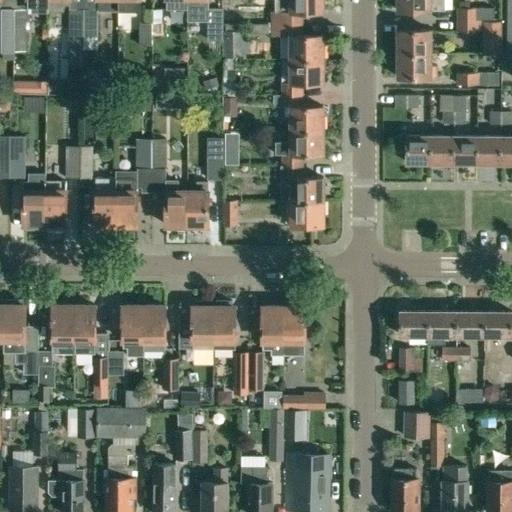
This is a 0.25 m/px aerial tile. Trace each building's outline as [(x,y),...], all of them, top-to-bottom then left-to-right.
[(49,0),(49,6),(49,12),(65,12),(65,9),(69,6),(69,0),(49,0)] [(118,11),(118,0),(104,0),(105,11),(118,11)] [(118,0),(118,11),(139,11),(139,0),(118,0)] [(166,0),(167,10),(188,10),(187,0),(166,0)] [(187,0),(188,10),(199,10),(199,0),(187,0)] [(281,23),(301,23),(301,12),(322,12),(321,0),(290,0),(291,12),(271,12),(271,23),(281,23)] [(398,0),(399,10),(430,10),(445,10),(445,0),(398,0)] [(458,8),(458,19),(478,18),(478,7),(458,8)] [(14,51),(14,38),(14,9),(3,9),(3,51),(14,51)] [(14,9),(14,38),(26,37),(26,9),(14,9)] [(83,37),(84,9),(70,9),(69,37),(83,37)] [(84,9),(83,37),(98,37),(98,9),(84,9)] [(153,23),(153,10),(145,10),(145,23),(140,23),(140,47),(153,47),(153,23)] [(153,10),(153,23),(162,23),(162,10),(153,10)] [(208,10),(208,40),(222,40),(223,10),(208,10)] [(478,18),(458,19),(458,31),(478,31),(478,20),(478,18)] [(502,20),(483,21),(483,51),(502,51),(502,20)] [(291,59),(322,59),(322,34),(301,35),(301,23),(281,23),(271,23),(271,36),(291,36),(291,59)] [(399,29),(399,52),(430,52),(430,28),(399,29)] [(226,32),(226,57),(242,57),(241,32),(226,32)] [(14,38),(14,51),(26,51),(26,37),(14,38)] [(83,37),(69,37),(68,37),(68,54),(83,53),(83,37)] [(430,52),(399,52),(399,77),(430,77),(430,52)] [(322,59),(291,59),(291,83),(281,83),(281,94),(301,94),(302,83),(322,82),(322,59)] [(480,71),(480,85),(499,85),(499,71),(480,71)] [(458,73),(458,86),(478,86),(478,73),(458,73)] [(85,95),(116,95),(116,80),(106,80),(106,78),(103,78),(103,80),(94,80),(94,76),(85,76),(85,95)] [(13,94),(48,95),(48,81),(13,80),(13,94)] [(291,106),(291,129),(322,129),(322,106),(302,106),(301,94),(281,94),(281,107),(291,106)] [(407,95),(395,94),(396,107),(407,107),(407,95)] [(455,110),(455,95),(440,95),(440,110),(442,110),(448,110),(455,110)] [(44,96),(24,96),(24,111),(44,112),(44,96)] [(236,117),(236,98),(223,98),(223,117),(236,117)] [(442,123),(455,123),(455,110),(448,110),(442,110),(442,123)] [(466,110),(455,110),(455,123),(466,124),(466,110)] [(511,110),(502,111),(502,124),(511,123),(511,110)] [(489,124),(502,124),(502,111),(489,111),(489,124)] [(322,137),(322,129),(291,129),(291,141),(276,141),(276,154),(282,154),(282,165),(302,165),(302,153),(322,154),(322,137)] [(431,162),(431,134),(407,134),(408,162),(431,162)] [(431,134),(431,162),(455,162),(455,134),(431,134)] [(455,134),(455,162),(478,162),(478,134),(455,134)] [(478,162),(502,162),(502,135),(478,134),(478,162)] [(502,162),(511,162),(511,134),(502,135),(502,162)] [(0,176),(10,177),(9,151),(9,135),(0,135),(0,176)] [(9,135),(9,151),(10,177),(23,177),(23,135),(9,135)] [(152,145),(152,158),(152,178),(165,178),(165,138),(152,138),(152,141),(152,145)] [(222,138),(208,138),(208,178),(223,178),(222,138)] [(136,158),(137,158),(152,158),(152,145),(152,141),(136,141),(136,158)] [(80,177),(81,146),(66,146),(66,177),(80,177)] [(81,146),(80,177),(92,177),(92,146),(81,146)] [(238,164),(238,150),(226,150),(226,164),(238,164)] [(152,158),(137,158),(137,171),(137,178),(152,178),(152,158)] [(302,176),(302,165),(282,165),(281,201),(291,201),(291,200),(322,200),(322,176),(302,176)] [(116,178),(116,182),(116,225),(136,225),(137,182),(137,178),(137,171),(116,171),(116,178)] [(45,224),(45,181),(45,174),(28,174),(29,181),(24,181),(23,224),(26,224),(26,229),(44,229),(44,224),(45,224)] [(116,225),(116,182),(116,178),(96,178),(96,189),(95,189),(95,225),(96,225),(96,229),(115,230),(115,225),(116,225)] [(66,181),(45,181),(45,224),(46,225),(46,229),(64,230),(64,225),(66,225),(66,181)] [(166,225),(187,225),(187,190),(178,190),(178,181),(165,181),(165,191),(166,191),(166,225)] [(187,190),(187,225),(208,225),(208,181),(197,181),(197,190),(187,190)] [(291,200),(291,201),(291,224),(322,224),(322,200),(291,200)] [(235,201),(224,201),(224,225),(236,225),(235,201)] [(5,351),(16,351),(16,362),(25,362),(25,373),(38,373),(38,351),(24,351),(25,304),(4,304),(4,339),(5,339),(5,351)] [(74,352),(74,304),(53,304),(53,339),(53,352),(74,352)] [(95,339),(95,333),(95,305),(74,304),(74,352),(94,352),(95,352),(95,351),(95,339)] [(144,355),(144,350),(144,340),(144,305),(123,305),(123,339),(123,347),(127,348),(127,355),(144,355)] [(165,305),(144,305),(144,340),(144,350),(165,350),(165,340),(165,305)] [(193,348),(215,348),(215,305),(193,305),(193,348)] [(215,305),(215,348),(234,348),(234,305),(215,305)] [(270,354),(283,354),(283,306),(271,305),(263,306),(264,349),(269,349),(271,349),(270,354)] [(304,306),(283,306),(283,354),(304,354),(304,341),(304,306)] [(511,309),(485,310),(485,334),(511,334),(511,309)] [(400,334),(429,334),(429,310),(400,310),(400,334)] [(445,334),(457,334),(457,310),(429,310),(429,334),(429,343),(445,343),(445,334)] [(457,334),(485,334),(485,310),(457,310),(457,334)] [(400,347),(400,372),(422,372),(422,358),(414,358),(413,347),(400,347)] [(457,359),(457,347),(443,347),(443,359),(457,359)] [(471,347),(457,347),(457,359),(471,359),(471,347)] [(109,351),(109,354),(109,374),(123,374),(123,351),(109,351)] [(234,384),(234,393),(248,393),(248,384),(248,352),(234,352),(234,384)] [(250,352),(249,388),(264,388),(264,352),(250,352)] [(94,355),(94,371),(94,397),(108,398),(108,374),(109,374),(109,354),(94,355)] [(164,356),(164,389),(180,389),(180,356),(164,356)] [(39,364),(39,386),(50,386),(55,386),(55,364),(39,364)] [(400,379),(399,402),(413,402),(413,379),(400,379)] [(50,400),(50,386),(39,386),(39,400),(50,400)] [(29,390),(13,390),(13,403),(29,403),(29,390)] [(201,392),(180,392),(180,406),(201,406),(201,392)] [(304,396),(284,396),(284,408),(304,408),(327,408),(327,393),(304,393),(304,396)] [(79,408),(79,436),(94,436),(95,408),(79,408)] [(97,434),(113,434),(136,435),(145,435),(145,409),(97,408),(97,434)] [(305,438),(306,408),(285,408),(285,437),(305,438)] [(35,432),(47,432),(48,411),(35,411),(35,432)] [(429,411),(405,411),(405,435),(429,435),(429,411)] [(444,421),(431,421),(431,464),(444,464),(444,421)] [(283,459),(283,446),(283,425),(269,425),(269,459),(283,459)] [(175,459),(192,459),(192,430),(175,430),(175,459)] [(207,430),(194,430),(194,462),(207,462),(207,430)] [(34,432),(34,454),(47,454),(47,432),(34,432)] [(127,444),(108,444),(108,453),(109,477),(107,477),(107,481),(104,483),(104,491),(107,493),(106,511),(132,511),(133,496),(136,496),(137,478),(133,478),(133,466),(128,466),(127,453),(127,444)] [(288,451),(288,465),(287,494),(300,494),(299,510),(327,510),(328,473),(329,452),(288,451)] [(53,497),(62,497),(62,511),(83,511),(84,469),(75,468),(76,452),(60,452),(60,480),(49,480),(48,492),(53,497)] [(175,511),(176,481),(176,462),(154,462),(154,481),(153,511),(175,511)] [(444,478),(444,510),(468,511),(469,478),(467,478),(467,464),(445,464),(445,477),(444,478)] [(11,466),(10,511),(36,511),(37,466),(11,466)] [(248,482),(247,511),(272,511),(273,482),(267,482),(268,466),(253,466),(253,482),(248,482)] [(203,481),(203,511),(228,511),(228,481),(227,481),(227,468),(216,468),(216,481),(203,481)] [(394,477),(393,477),(393,510),(396,510),(395,511),(407,511),(408,510),(418,511),(418,478),(417,478),(417,468),(394,468),(394,477)] [(489,480),(489,511),(493,511),(505,511),(511,511),(511,480),(511,470),(489,470),(490,480),(489,480)]
